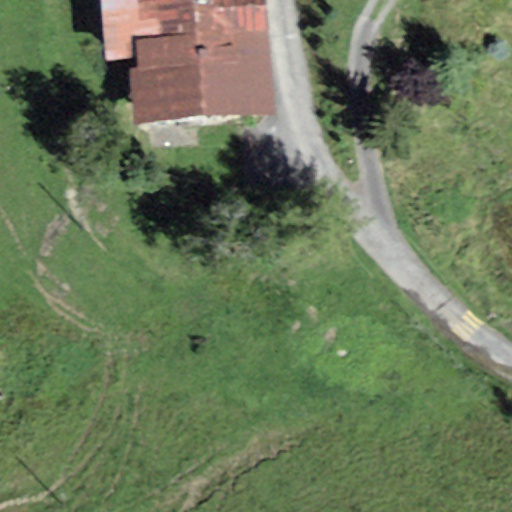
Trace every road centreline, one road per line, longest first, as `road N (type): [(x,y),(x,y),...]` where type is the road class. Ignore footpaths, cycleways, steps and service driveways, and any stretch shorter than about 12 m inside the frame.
road 1 (track): [(511,351),(429,303),(339,197),(290,50),(285,0)]
road 2 (track): [(511,351),(419,352),(342,377),(124,511)]
road 3 (track): [(385,0),(369,23),(361,74),(374,183),(388,225)]
